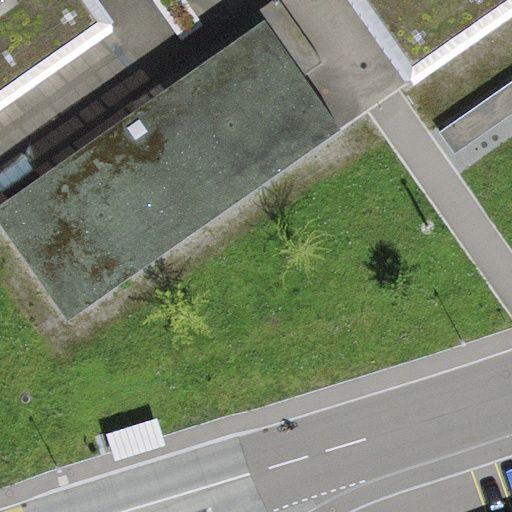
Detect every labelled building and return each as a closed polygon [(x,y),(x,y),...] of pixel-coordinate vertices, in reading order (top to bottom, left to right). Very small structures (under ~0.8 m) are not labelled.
[(0,0),(0,101),(110,25),(92,0),(0,0)] [(267,21),(304,74),(322,61),(279,0),(274,0),(259,10),(267,21)] [(511,14),(511,0),(350,0),(411,86),(511,14)] [(0,220),(69,320),(343,130),(304,74),(267,21),(0,207),(0,220)] [(511,115),(511,84),(441,135),(456,156),(511,115)]
